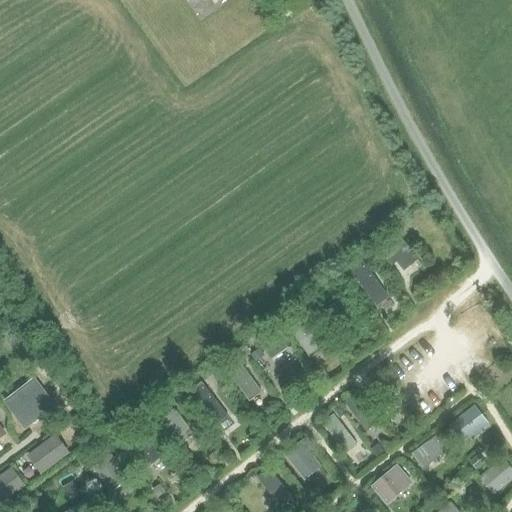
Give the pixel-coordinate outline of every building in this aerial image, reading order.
[(399,234),(379,249),(392,267),(397,263),(403,271),(418,259),(399,234)] [(371,252),(363,257),(368,264),(375,259),(371,252)] [(300,300),(293,305),(300,314),(307,309),(300,300)] [(258,342),(271,360),(288,348),(275,330),(258,342)] [(244,345),(234,352),(239,359),(249,352),(244,345)] [(259,349),(251,354),(256,361),(264,355),(259,349)] [(34,379),(4,402),(25,429),(54,406),(34,379)] [(509,411),(511,409),(511,380),(496,394),(509,411)] [(182,396),(174,401),(179,409),(187,404),(182,396)] [(337,407),(332,411),(339,419),(343,416),(347,413),(340,405),(337,407)] [(475,406),(450,426),(457,435),(456,436),(463,444),(471,438),(465,431),(483,417),(475,406)] [(140,453),(150,466),(163,456),(142,430),(122,446),(133,459),(140,453)] [(255,431),(248,436),(252,442),(259,437),(255,431)] [(27,456),(41,474),(69,453),(56,434),(27,456)] [(412,454),(422,467),(447,450),(437,436),(412,454)] [(307,441),(286,457),(288,460),(304,480),(321,467),(314,457),(317,455),(307,441)] [(378,444),(372,449),(378,457),(384,452),(378,444)] [(93,467),(88,471),(100,487),(104,484),(111,494),(130,481),(112,454),(93,467)] [(479,456),(471,463),(477,470),(485,463),(479,456)] [(479,478),(495,497),(511,482),(511,468),(503,458),(479,478)] [(278,461),(270,468),(275,475),(283,467),(278,461)] [(371,487),(387,505),(412,483),(397,464),(371,487)] [(0,475),(0,506),(26,486),(11,467),(0,475)] [(63,488),(68,497),(79,491),(73,482),(63,488)] [(448,483),(441,489),(445,494),(453,488),(448,483)] [(159,486),(154,489),(159,497),(164,494),(159,486)] [(439,511),(459,511),(451,502),(439,511)]
